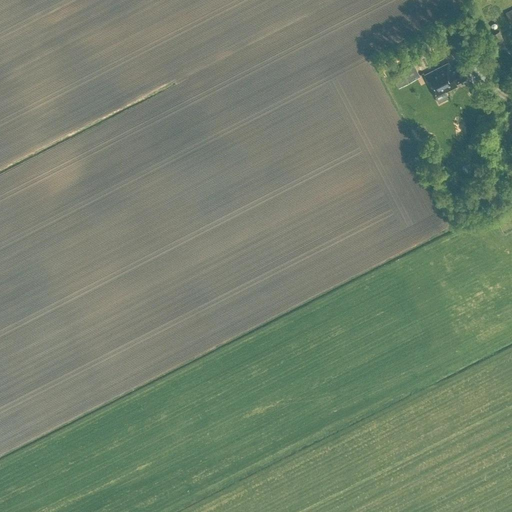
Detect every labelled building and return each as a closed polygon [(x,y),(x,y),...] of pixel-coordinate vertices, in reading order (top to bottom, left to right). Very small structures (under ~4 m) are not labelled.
[(447,28),(453,38),(463,33),(457,23),(447,28)] [(504,40),(499,31),(492,34),(497,43),(504,40)] [(467,34),(460,38),(466,49),(472,45),(467,34)] [(424,75),(435,97),(457,85),(456,84),(468,77),(460,63),(451,67),(448,62),(424,75)] [(392,74),(398,87),(420,75),(414,63),(392,74)] [(510,322),(498,323),(498,331),(510,330),(510,322)]
